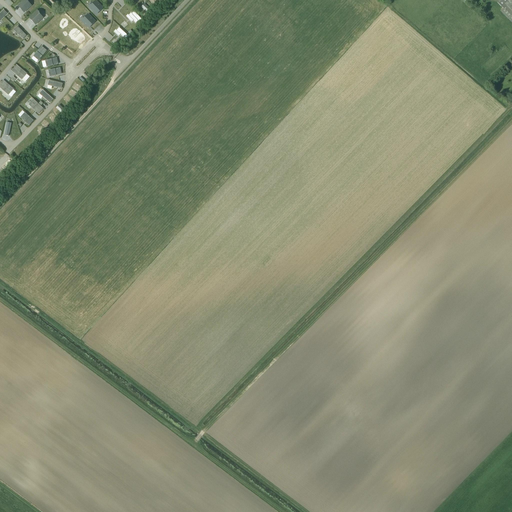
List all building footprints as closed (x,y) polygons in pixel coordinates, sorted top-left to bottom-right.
[(30,2),(27,0),(24,0),(21,3),(22,4),(19,7),(24,13),(31,6),(29,3),(30,2)] [(500,11),(511,22),(511,0),(499,0),(497,2),(503,9),(500,11)] [(95,11),(98,14),(103,8),(96,1),(93,3),(89,6),(94,12),(95,11)] [(41,14),(37,10),(32,15),(33,16),(30,19),(35,25),(43,18),(40,15),(41,14)] [(133,20),(134,21),(136,23),(138,21),(139,22),(142,20),(134,12),(132,14),(131,13),(129,15),(133,20)] [(90,27),(95,22),(88,15),(86,17),(85,16),(81,20),(86,25),(87,24),(90,27)] [(19,34),(23,39),(27,36),(18,26),(17,26),(18,27),(15,30),(19,34),(18,35),(19,35),(19,34)] [(120,34),(126,39),(129,36),(119,28),(116,31),(120,34)] [(60,43),(64,45),(69,38),(65,36),(60,43)] [(34,56),(36,58),(36,59),(37,59),(39,60),(47,51),(42,47),(34,56)] [(58,64),(57,58),(46,61),(46,63),(46,64),(46,65),(47,65),(47,67),(58,64)] [(16,65),(12,71),(22,79),(23,77),(24,78),(25,77),(24,77),(26,74),(16,65)] [(49,70),(50,73),(49,73),(49,75),(50,74),(51,77),(62,74),(60,68),(49,70)] [(11,91),(13,89),(3,81),(0,84),(0,87),(8,95),(11,92),(12,91),(11,91)] [(79,92),(82,87),(75,83),(72,88),(79,92)] [(75,99),(79,94),(72,89),(68,94),(75,99)] [(40,94),(50,103),(53,99),(43,91),(40,94)] [(68,95),(63,98),(68,105),(72,102),(68,95)] [(40,112),(41,111),(41,110),(42,109),(33,100),(30,104),(40,112)] [(22,116),(21,118),(29,125),(33,121),(25,113),(23,115),(22,116)] [(52,123),(57,120),(54,113),(49,115),(52,123)] [(45,119),(41,124),(48,129),(51,124),(45,119)]
